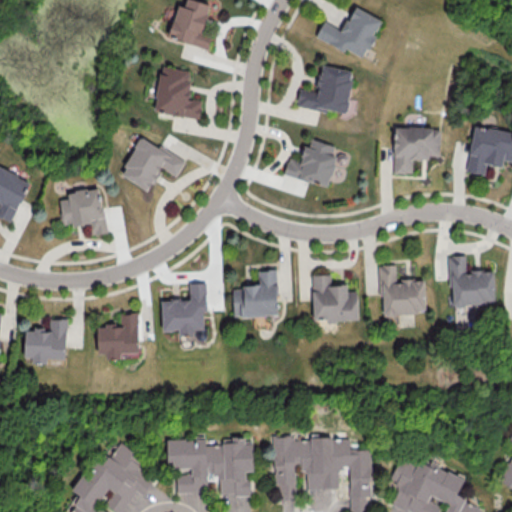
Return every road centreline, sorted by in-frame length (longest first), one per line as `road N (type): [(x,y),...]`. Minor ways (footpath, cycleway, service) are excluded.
road 1 (residential): [(0,270),(44,282),(103,278),(138,268),(203,222),(241,157),(261,51),(285,0)]
road 2 (residential): [(222,196),(249,215),(312,232),(431,212),(511,233)]
